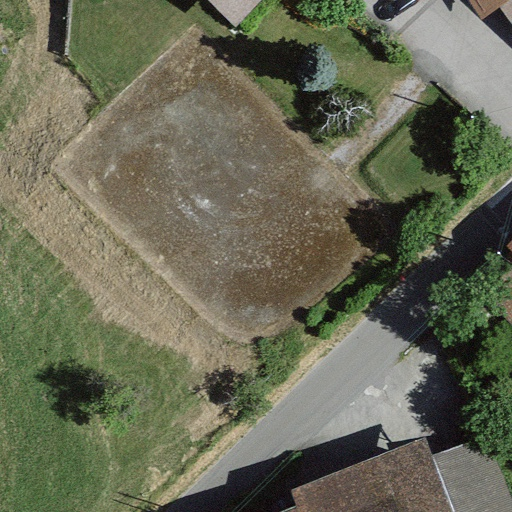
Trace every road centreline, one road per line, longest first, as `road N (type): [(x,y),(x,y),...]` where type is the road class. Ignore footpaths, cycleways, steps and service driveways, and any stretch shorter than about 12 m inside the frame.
road 1 (unclassified): [(511,207),(210,511)]
road 2 (unknown): [(407,0),(511,117)]
